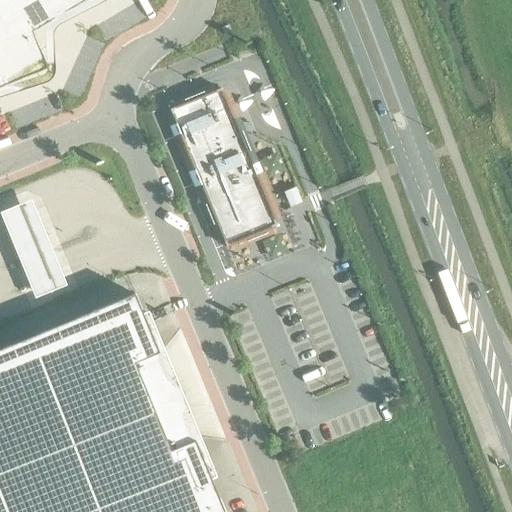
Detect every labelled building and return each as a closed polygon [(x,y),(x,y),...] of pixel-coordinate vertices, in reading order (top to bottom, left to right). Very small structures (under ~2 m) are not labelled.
[(0,0),(0,87),(46,68),(32,31),(84,0),(0,0)] [(169,109),(225,245),(277,224),(220,88),(169,109)] [(31,201),(0,213),(36,299),(66,286),(31,201)] [(133,295),(0,349),(0,511),(223,511),(217,495),(213,496),(206,478),(213,475),(144,309),(140,311),(133,295)] [(448,511),(423,441),(329,474),(342,511),(448,511)]
